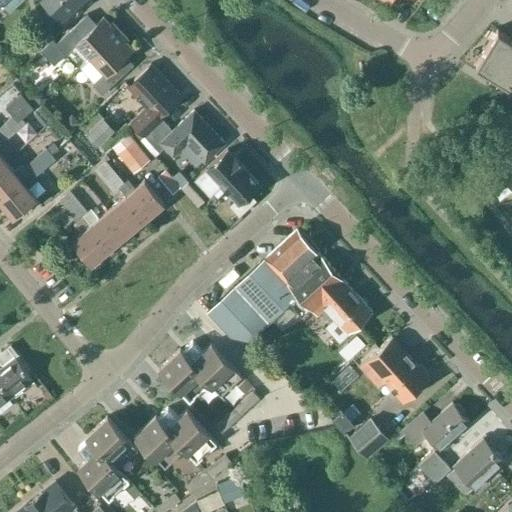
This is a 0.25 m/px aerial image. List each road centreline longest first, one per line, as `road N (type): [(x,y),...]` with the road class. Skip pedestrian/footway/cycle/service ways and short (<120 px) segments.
road 1 (tertiary): [(511,402),(307,185)]
road 2 (residential): [(102,376),(180,291),(307,185)]
road 3 (tertiary): [(307,185),(134,0)]
road 4 (residential): [(325,0),(422,60),(442,49),(481,0)]
road 5 (residential): [(0,254),(102,376)]
road 6 (residential): [(0,460),(102,376)]
